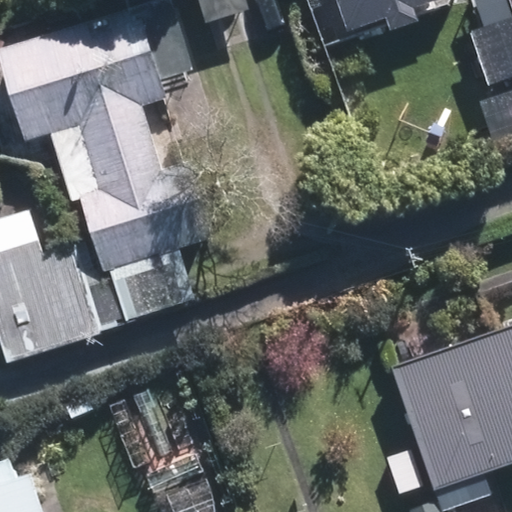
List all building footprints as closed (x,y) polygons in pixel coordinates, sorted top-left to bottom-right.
[(273,0),(234,0),(240,17),(275,6),(273,0)] [(160,5),(0,55),(0,60),(25,140),(80,123),(104,196),(86,202),(106,264),(208,232),(186,165),(153,175),(132,109),(157,101),(154,91),(185,82),(160,5)] [(31,215),(0,224),(0,331),(8,358),(98,329),(73,251),(46,260),(31,215)] [(511,329),(403,366),(443,483),(511,459),(511,329)] [(0,511),(36,511),(26,482),(0,490),(0,511)]
